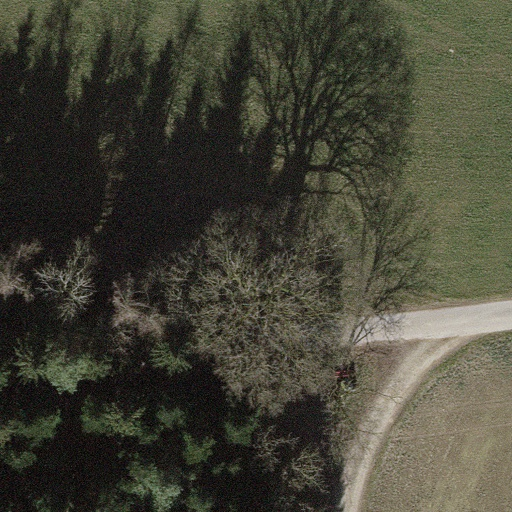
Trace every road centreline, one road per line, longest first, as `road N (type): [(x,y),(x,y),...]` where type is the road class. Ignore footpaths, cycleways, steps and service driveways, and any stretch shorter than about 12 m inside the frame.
road 1 (track): [(0,372),(511,317)]
road 2 (track): [(449,324),(369,426),(351,511)]
road 3 (track): [(270,343),(327,388),(361,464)]
